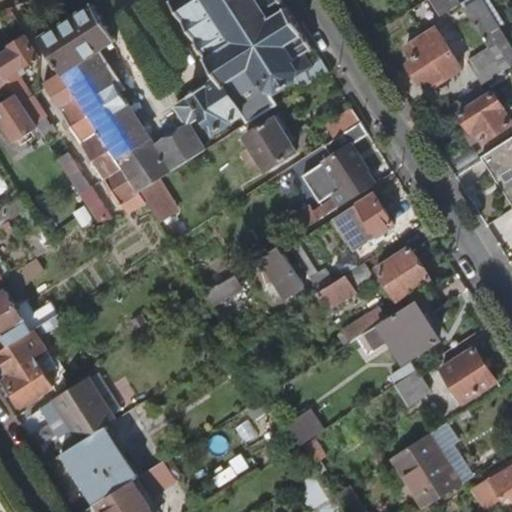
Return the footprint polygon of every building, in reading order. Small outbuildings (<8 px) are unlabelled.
[(329,72),(283,0),(168,0),(217,75),(189,92),(190,95),(176,104),(189,124),(203,115),(215,132),(243,115),(248,123),(329,72)] [(458,0),(432,0),(444,19),(463,7),(458,0)] [(474,0),(463,7),(467,13),(482,3),(501,33),(506,30),(487,0),(474,0)] [(94,3),(40,38),(61,72),(138,192),(151,184),(172,171),(156,145),(96,52),(117,38),(94,3)] [(491,51),(505,74),(511,69),(511,49),(501,33),(482,3),(467,13),(491,51)] [(437,30),(408,49),(416,61),(410,66),(422,84),(428,80),(433,89),(463,69),(437,30)] [(0,58),(0,69),(38,128),(44,138),(55,132),(46,118),(47,117),(36,97),(34,97),(18,72),(40,58),(26,37),(11,47),(13,50),(0,58)] [(470,65),(484,87),(490,84),(505,74),(491,51),(470,65)] [(0,69),(0,97),(4,94),(8,100),(0,104),(0,117),(15,142),(38,128),(0,69)] [(144,201),(138,192),(61,72),(44,84),(127,213),(144,201)] [(466,112),(461,116),(471,132),(476,130),(483,142),(485,145),(511,126),(511,120),(495,93),(490,84),(484,87),(460,103),(466,112)] [(360,122),(352,108),(326,124),(335,138),(336,137),(360,122)] [(295,151),(274,118),(245,136),(249,143),(259,160),(265,170),(295,151)] [(334,210),(376,183),(352,145),(368,134),(360,122),(336,137),(344,149),(324,161),(340,187),(333,193),(334,195),(328,199),(334,210)] [(205,150),(189,124),(156,145),(172,171),(205,150)] [(483,142),(476,130),(471,132),(467,135),(474,147),(483,142)] [(511,140),(488,156),(499,174),(511,166),(511,167),(511,180),(507,185),(511,193),(511,140)] [(259,160),(249,143),(239,149),(249,166),(259,160)] [(57,158),(97,220),(113,218),(70,149),(57,158)] [(168,209),(151,184),(138,192),(144,201),(155,218),(168,209)] [(378,197),(375,193),(335,218),(355,250),(394,225),(384,208),(388,205),(381,194),(378,197)] [(334,210),(328,199),(314,209),(310,203),(308,204),(302,196),(289,204),(296,215),(286,222),(294,235),(319,219),(334,210)] [(25,206),(19,197),(1,208),(6,217),(25,206)] [(93,217),(84,203),(73,211),(82,225),(93,217)] [(213,234),(209,226),(198,233),(202,241),(213,234)] [(282,252),(278,245),(271,250),(275,257),(282,252)] [(430,280),(408,246),(376,267),(396,300),(430,280)] [(275,257),(271,250),(260,257),(266,268),(257,273),(264,284),(274,279),(285,297),(303,286),(297,276),(290,280),(275,257)] [(297,276),(282,252),(275,257),(290,280),(297,276)] [(34,259),(11,274),(21,288),(43,273),(34,259)] [(309,272),(320,289),(336,279),(325,263),(309,272)] [(203,293),(211,306),(242,286),(234,273),(203,293)] [(354,291),(344,274),(336,279),(320,289),(318,290),(318,291),(328,305),(329,307),(354,291)] [(0,292),(0,316),(14,307),(3,291),(0,292)] [(328,305),(318,291),(308,298),(317,312),(328,305)] [(385,318),(380,321),(391,338),(405,361),(440,337),(415,299),(385,318)] [(24,301),(14,307),(31,332),(55,316),(47,303),(31,312),(24,301)] [(14,307),(0,316),(0,338),(3,337),(9,346),(31,332),(14,307)] [(349,328),(355,337),(361,333),(380,321),(385,318),(380,309),(349,328)] [(193,328),(184,315),(171,323),(179,336),(193,328)] [(391,338),(380,321),(361,333),(372,350),(391,338)] [(9,346),(0,351),(0,359),(11,377),(5,381),(22,407),(51,387),(34,361),(47,354),(31,332),(9,346)] [(496,381),(475,348),(442,369),(463,401),(496,381)] [(393,384),(408,375),(401,365),(386,375),(392,385),(393,384)] [(425,387),(415,370),(408,375),(393,384),(403,401),(425,387)] [(96,375),(87,380),(111,417),(119,412),(96,375)] [(69,451),(79,444),(100,431),(114,422),(111,417),(87,380),(53,404),(43,411),(69,451)] [(243,395),(235,381),(226,387),(234,400),(243,395)] [(263,418),(252,402),(238,411),(248,426),(263,418)] [(284,422),(299,444),(301,443),(313,435),(315,434),(300,411),(284,422)] [(62,456),(94,504),(131,481),(100,431),(79,444),(69,451),(62,456)] [(425,507),(460,484),(428,434),(392,457),(425,507)] [(313,435),(301,443),(314,464),(319,472),(325,468),(320,459),(326,455),(313,435)] [(163,460),(133,479),(146,500),(169,485),(167,482),(173,477),(163,460)] [(511,466),(484,485),(496,503),(504,498),(511,509),(511,466)] [(319,503),(327,498),(311,473),(303,477),(308,485),(319,503)] [(296,482),(301,490),(308,485),(303,477),(296,482)] [(150,511),(131,481),(94,504),(98,511),(150,511)] [(349,484),(336,493),(347,511),(353,511),(361,507),(349,484)] [(301,490),(312,508),(319,503),(308,485),(301,490)] [(312,508),(314,511),(342,511),(331,495),(327,498),(319,503),(312,508)]
